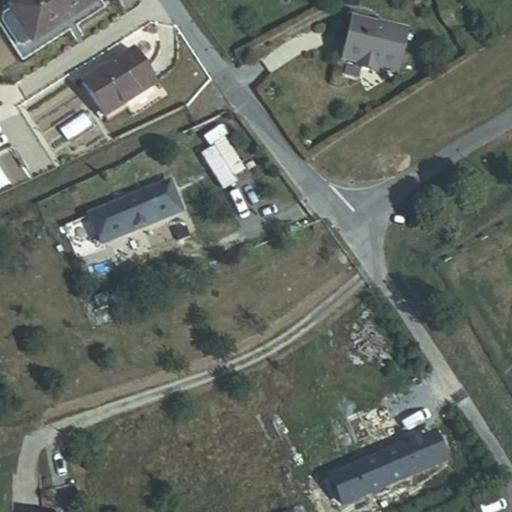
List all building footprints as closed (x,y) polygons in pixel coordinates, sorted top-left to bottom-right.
[(31,0),(0,19),(0,21),(22,57),(90,15),(80,0),(31,0)] [(411,28),(352,15),(342,59),(400,73),(411,28)] [(94,128),(145,95),(122,60),(71,93),(94,128)] [(95,249),(183,214),(170,183),(83,218),(95,249)] [(323,486),(334,511),(335,511),(419,475),(408,449),(323,486)]
